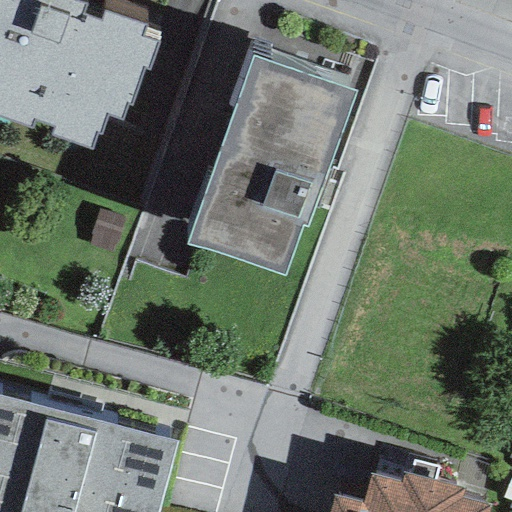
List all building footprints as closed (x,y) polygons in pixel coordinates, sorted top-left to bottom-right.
[(0,0),(0,116),(33,128),(36,120),(52,126),(49,135),(90,151),(97,135),(100,136),(108,116),(120,121),(127,103),(129,104),(143,68),(147,70),(159,39),(142,32),(146,22),(104,7),(101,17),(81,10),(85,1),(80,0),(0,0)] [(237,0),(218,0),(206,39),(234,48),(249,4),(237,0)] [(307,225),(354,87),(253,53),(189,240),(285,273),(302,223),(307,225)] [(248,391),(207,379),(205,388),(194,384),(181,429),(233,444),(248,391)] [(0,387),(0,511),(157,511),(178,437),(0,387)] [(399,480),(370,472),(362,501),(331,493),(325,511),(486,511),(488,505),(461,498),(464,486),(402,469),(399,480)]
